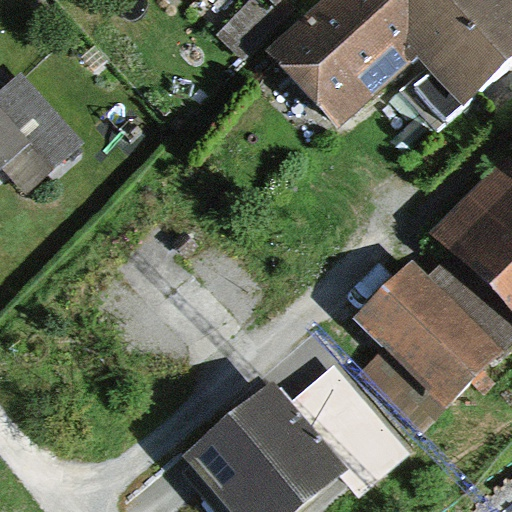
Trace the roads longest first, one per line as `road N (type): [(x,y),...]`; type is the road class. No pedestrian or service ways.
road 1 (unknown): [(377,249),(156,477),(117,496),(65,499)]
road 2 (track): [(0,417),(75,511)]
